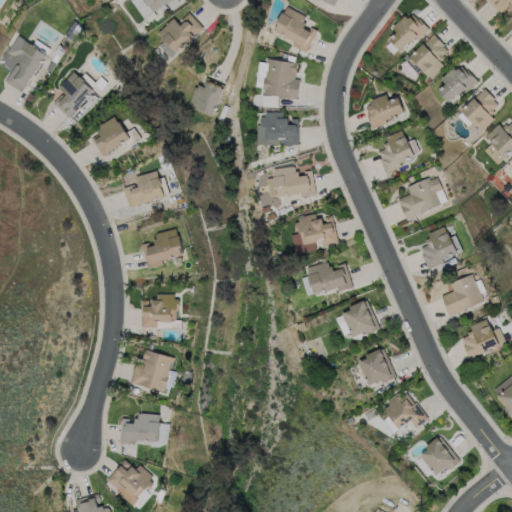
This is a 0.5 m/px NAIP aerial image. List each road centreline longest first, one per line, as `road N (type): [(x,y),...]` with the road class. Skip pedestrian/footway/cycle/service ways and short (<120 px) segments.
road 1 (residential): [(381,0),(337,114),(408,314),(511,453)]
road 2 (residential): [(77,447),(111,365),(117,275),(91,199),(31,131),(0,114)]
